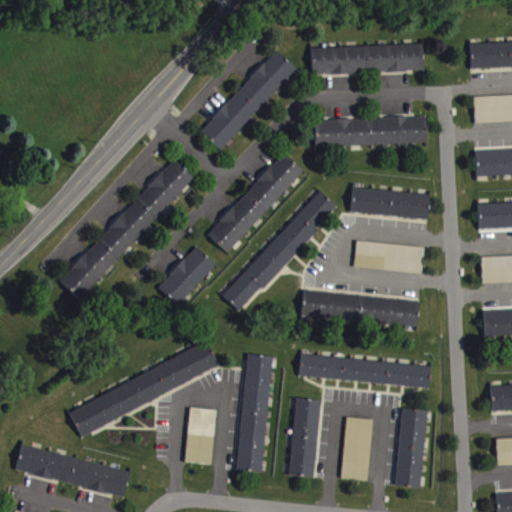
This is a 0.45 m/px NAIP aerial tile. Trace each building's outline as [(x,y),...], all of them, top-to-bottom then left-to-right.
[(511,73),(511,48),(471,50),(472,75),(511,73)] [(313,54),(314,80),(425,78),(425,51),(313,54)] [(298,75),(278,57),(202,138),(221,156),(298,75)] [(477,130),(511,128),(511,101),(476,103),(477,130)] [(429,150),(428,123),(316,127),(317,154),(429,150)] [(511,181),(511,155),(477,157),(478,182),(511,181)] [(209,242),(229,260),(304,177),(284,159),(209,242)] [(194,183),(174,165),(63,289),(83,307),(194,183)] [(432,202),(355,194),(352,218),(430,227),(432,202)] [(223,302),(241,318),(339,215),(322,198),(223,302)] [(511,234),(511,209),(479,210),(481,235),(511,234)] [(426,253),(358,248),(356,275),(424,279),(426,253)] [(217,271),(198,253),(159,294),(179,312),(217,271)] [(511,262),(483,263),(484,290),(511,289),(511,262)] [(421,308),(305,298),(303,323),(419,333),(421,308)] [(511,316),(485,317),(486,347),(511,345),(511,316)] [(70,415),(81,440),(221,376),(210,351),(70,415)] [(239,477),(264,479),(274,363),(249,361),(239,477)] [(301,384),(431,393),(432,371),(303,362),(301,384)] [(511,416),(511,391),(492,392),(493,417),(511,416)] [(322,406),(293,404),(292,415),(296,415),(292,482),(317,484),(322,406)] [(188,469),(214,471),(217,416),(191,415),(188,469)] [(423,494),(429,417),(404,415),(398,493),(423,494)] [(374,426),(348,424),(344,486),(370,488),(374,426)] [(511,471),(511,444),(498,445),(499,471),(511,471)] [(17,479),(127,502),(132,476),(23,454),(17,479)] [(498,511),(511,511),(511,499),(498,500),(498,511)]
